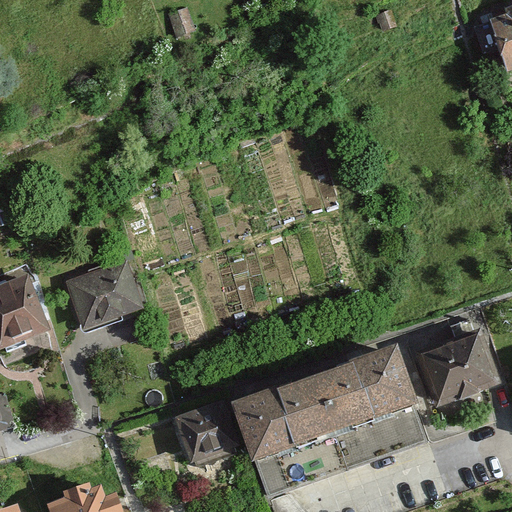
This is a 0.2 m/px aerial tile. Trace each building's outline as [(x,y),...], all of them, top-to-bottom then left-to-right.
[(511,8),(484,17),(500,71),(511,67),(511,8)] [(63,284),(81,331),(141,308),(124,262),(63,284)] [(0,284),(0,344),(44,326),(23,275),(0,284)] [(414,353),(432,406),(496,384),(479,332),(414,353)] [(424,445),(388,344),(174,419),(191,466),(236,450),(241,464),(273,453),(287,493),(424,445)] [(112,511),(104,484),(95,487),(93,480),(50,494),(53,501),(45,503),(48,511),(112,511)]
